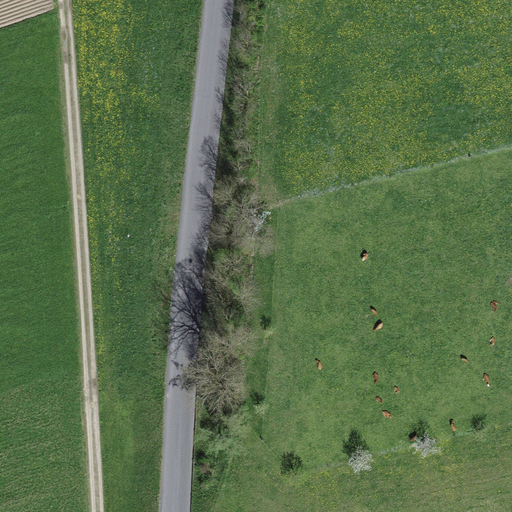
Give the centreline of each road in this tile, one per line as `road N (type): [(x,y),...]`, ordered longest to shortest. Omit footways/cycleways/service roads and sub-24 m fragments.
road 1 (residential): [(222,0),(179,511)]
road 2 (track): [(58,0),(98,511)]
